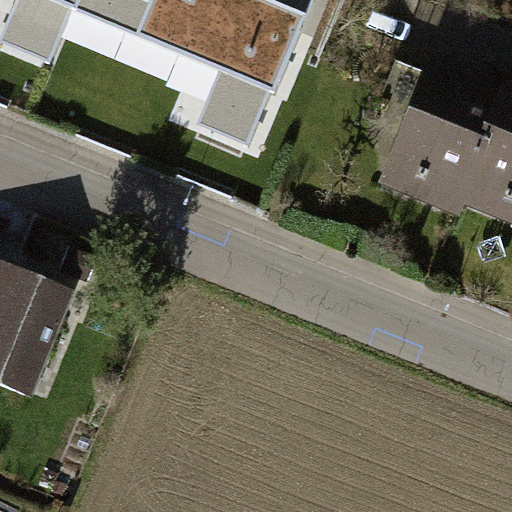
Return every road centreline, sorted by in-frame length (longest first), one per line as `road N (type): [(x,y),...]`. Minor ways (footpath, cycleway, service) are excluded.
road 1 (residential): [(511,369),(0,161)]
road 2 (residential): [(385,19),(511,59)]
